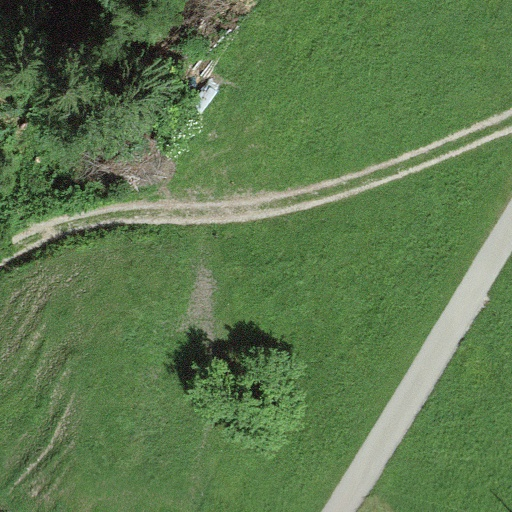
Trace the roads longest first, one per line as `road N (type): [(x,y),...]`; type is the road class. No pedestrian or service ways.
road 1 (track): [(0,263),(64,221),(225,218),(391,179),(511,129)]
road 2 (unclassified): [(338,511),(511,224)]
